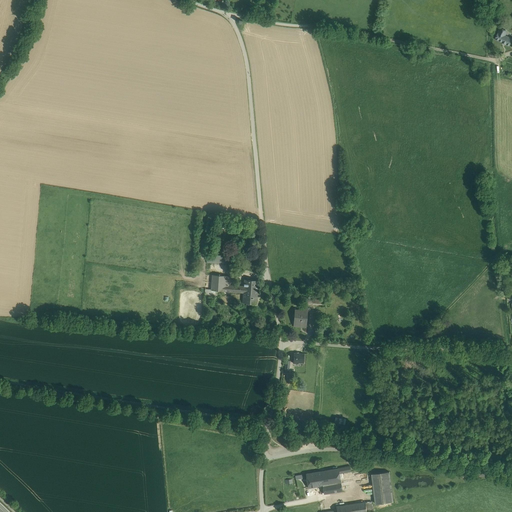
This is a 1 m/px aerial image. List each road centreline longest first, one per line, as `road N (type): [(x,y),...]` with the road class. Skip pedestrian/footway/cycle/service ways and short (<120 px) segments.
road 1 (unclassified): [(227,13),(245,55),(263,267),(283,342)]
road 2 (unclassified): [(227,13),(505,56)]
road 3 (unclassified): [(265,456),(325,448),(511,480)]
road 4 (unclassified): [(283,342),(511,349)]
